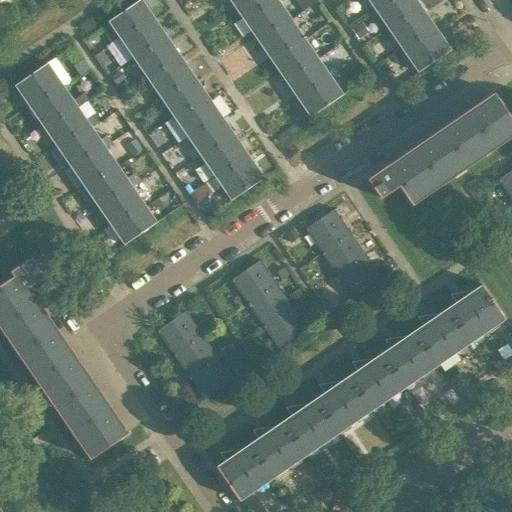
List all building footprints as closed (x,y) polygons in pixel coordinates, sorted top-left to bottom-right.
[(13,0),(8,0),(0,5),(0,7),(5,15),(18,7),(13,0)] [(123,42),(155,21),(141,0),(139,0),(108,22),(108,23),(109,22),(123,42)] [(229,0),(242,18),(268,0),(229,0)] [(278,0),(268,0),(242,18),(255,38),(288,15),(278,0)] [(316,0),(295,0),(304,11),(318,1),(316,0)] [(391,0),(393,2),(396,0),(367,0),(374,9),(387,0),(391,0)] [(407,22),(424,11),(416,0),(396,0),(393,2),(391,0),(387,0),(374,9),(387,29),(404,18),(407,22)] [(420,41),(437,30),(424,11),(407,22),(404,18),(387,29),(393,37),(401,49),(417,37),(420,41)] [(288,15),(255,38),(269,58),(302,35),(288,15)] [(123,42),(137,62),(168,40),(155,21),(123,42)] [(370,32),(363,22),(352,29),(359,40),(370,32)] [(393,37),(387,29),(381,34),(386,42),(393,37)] [(406,56),(417,73),(451,50),(437,30),(420,41),(417,37),(401,49),(406,56)] [(302,35),(269,58),(282,77),(316,55),(302,35)] [(168,40),(137,62),(150,81),(182,60),(168,40)] [(406,56),(401,49),(391,55),(396,62),(406,56)] [(101,52),(93,57),(100,67),(108,62),(101,52)] [(329,74),(316,55),(282,77),(296,97),(329,74)] [(48,63),(14,86),(15,87),(16,86),(30,106),(46,96),(48,100),(64,89),(61,85),(69,79),(55,59),(48,64),(48,63)] [(150,81),(163,101),(195,79),(182,60),(150,81)] [(74,67),(80,77),(90,70),(84,61),(74,67)] [(126,80),(120,71),(111,78),(116,86),(126,80)] [(329,74),(296,97),(310,118),(343,95),(329,74)] [(195,79),(163,101),(177,120),(209,99),(195,79)] [(46,96),(30,106),(43,126),(59,115),(62,119),(78,108),(76,106),(71,99),(64,89),(48,100),(46,96)] [(71,99),(76,106),(85,100),(80,93),(71,99)] [(368,180),(373,186),(381,199),(399,187),(412,205),(511,136),(511,119),(508,114),(494,93),(493,93),(493,94),(395,161),(388,166),(368,180)] [(177,120),(190,140),(222,118),(209,99),(177,120)] [(59,115),(43,126),(57,145),(72,135),(75,139),(91,128),(78,108),(62,119),(59,115)] [(222,118),(190,140),(204,160),(235,138),(222,118)] [(72,135),(57,145),(70,165),(86,154),(89,158),(104,147),(91,128),(75,139),(72,135)] [(134,137),(126,141),(125,149),(132,155),(140,151),(141,142),(134,137)] [(204,160),(217,179),(249,157),(235,138),(204,160)] [(86,154),(70,165),(83,184),(99,174),(102,178),(118,167),(104,147),(89,158),(86,154)] [(249,157),(217,179),(231,199),(230,200),(231,201),(264,178),(264,177),(263,178),(249,157)] [(99,174),(83,184),(97,204),(112,193),(115,197),(131,186),(118,167),(102,178),(99,174)] [(511,199),(511,169),(497,180),(498,181),(498,180),(511,199)] [(205,183),(188,194),(195,204),(212,192),(205,183)] [(112,193),(97,204),(110,223),(126,213),(129,217),(145,206),(131,186),(115,197),(112,193)] [(126,213),(110,223),(124,244),(123,244),(124,245),(157,222),(156,221),(156,222),(145,206),(129,217),(126,213)] [(322,252),(349,233),(334,211),(334,210),(334,209),(305,229),(305,230),(306,229),(322,252)] [(293,230),(284,235),(289,243),(298,237),(293,230)] [(364,255),(349,233),(322,252),(337,274),(364,255)] [(364,255),(337,274),(352,296),(351,297),(352,298),(381,278),(380,277),(379,278),(364,255)] [(128,433),(35,297),(49,288),(42,278),(44,277),(45,277),(31,257),(11,271),(14,276),(0,285),(0,328),(90,459),(121,438),(124,436),(128,433)] [(248,303),(275,284),(260,261),(261,261),(260,260),(230,280),(231,281),(232,280),(248,303)] [(289,275),(284,267),(276,272),(281,280),(289,275)] [(290,306),(275,284),(248,303),(263,325),(290,306)] [(481,286),(447,309),(470,342),(503,319),(504,320),(505,320),(481,285),(480,285),(481,286)] [(303,296),(298,288),(289,295),(294,302),(303,296)] [(290,306),(263,325),(278,347),(277,347),(278,348),(307,328),(306,328),(290,306)] [(447,309),(415,332),(437,365),(470,342),(447,309)] [(173,354),(201,335),(185,312),(186,312),(186,311),(157,331),(157,332),(158,331),(173,354)] [(215,325),(210,317),(202,323),(207,331),(215,325)] [(415,332),(382,354),(405,387),(437,365),(415,332)] [(216,357),(201,335),(173,354),(188,375),(216,357)] [(231,349),(226,341),(218,346),(223,354),(231,349)] [(382,354),(349,377),(372,409),(405,387),(382,354)] [(216,357),(188,375),(204,398),(203,399),(204,399),(233,379),(232,378),(231,379),(216,357)] [(444,370),(451,379),(460,373),(453,363),(444,370)] [(349,377),(317,399),(339,432),(372,409),(349,377)] [(407,392),(403,394),(408,403),(412,400),(407,392)] [(317,399),(284,421),(306,454),(339,432),(317,399)] [(373,433),(381,428),(375,418),(367,423),(373,433)] [(284,421),(251,444),(274,477),(306,454),(284,421)] [(385,451),(394,445),(390,440),(382,446),(385,451)] [(217,466),(216,466),(240,501),(241,500),(240,499),(274,477),(251,444),(218,467),(217,466)]
